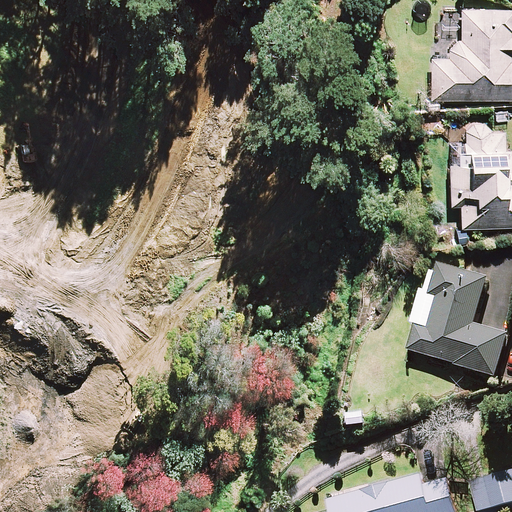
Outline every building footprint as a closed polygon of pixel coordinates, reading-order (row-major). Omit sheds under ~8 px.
[(510,9),(459,9),(459,44),(448,44),(448,58),(428,58),(428,99),(511,99),(511,36),(510,36),(510,9)] [(501,130),(462,131),(463,163),(447,163),(448,204),(458,204),(459,227),(511,224),(511,182),(510,183),(509,150),(502,150),(501,130)] [(488,280),(436,265),(410,350),(496,376),(509,334),(475,324),(488,280)] [(511,502),(511,472),(472,482),(479,511),(511,502)] [(456,511),(448,479),(424,486),(421,475),(329,499),(332,511),(329,511),(456,511)]
